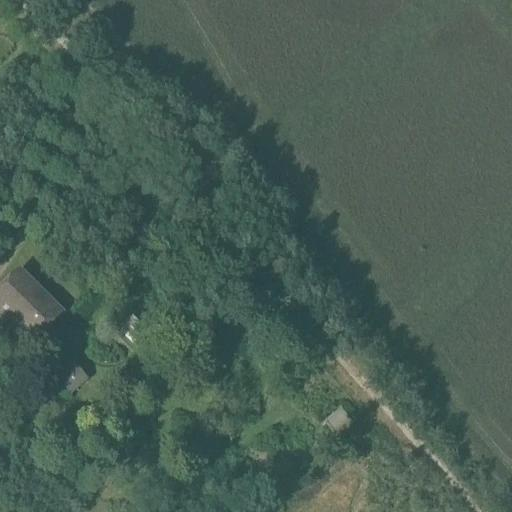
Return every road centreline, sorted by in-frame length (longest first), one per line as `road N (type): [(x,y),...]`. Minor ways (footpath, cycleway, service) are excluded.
road 1 (track): [(480,511),(287,292),(233,194),(185,137),(90,67)]
road 2 (track): [(511,469),(467,420),(280,163),(177,0)]
